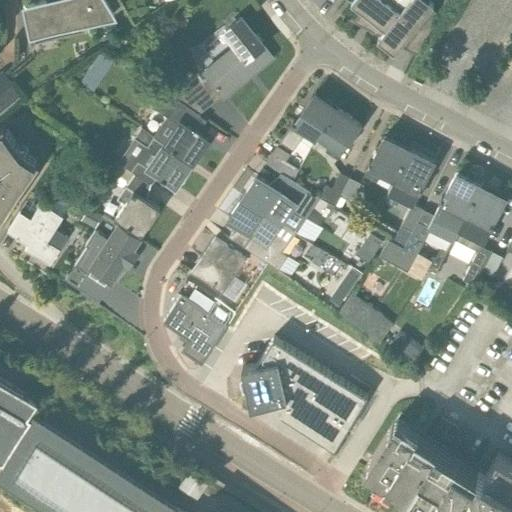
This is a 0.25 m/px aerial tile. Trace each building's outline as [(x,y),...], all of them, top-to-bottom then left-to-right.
[(48,0),(27,4),(35,40),(86,30),(85,24),(115,18),(103,0),(48,0)] [(353,0),(351,2),(362,11),(354,20),(381,35),(378,39),(394,52),(400,45),(418,55),(439,14),(431,7),(433,5),(427,0),(353,0)] [(233,45),(203,68),(209,76),(206,78),(200,71),(171,93),(178,99),(201,114),(208,103),(221,92),(224,95),(272,57),(241,18),(223,32),(233,45)] [(89,69),(80,81),(93,89),(101,77),(89,69)] [(0,111),(20,96),(3,74),(0,76),(0,111)] [(282,140),(293,148),(305,132),(316,140),(318,137),(318,136),(335,111),(313,95),(295,120),(293,119),(291,123),(293,124),(282,140)] [(141,127),(192,162),(208,138),(198,132),(199,130),(193,125),(201,114),(178,99),(169,113),(178,119),(166,136),(159,131),(162,126),(149,117),(141,127)] [(329,144),(326,150),(337,158),(361,124),(338,107),(335,111),(318,136),(318,137),(329,144)] [(0,219),(39,162),(22,150),(5,126),(0,128),(0,219)] [(146,146),(131,168),(151,183),(158,173),(176,185),(192,162),(141,127),(134,137),(146,146)] [(381,173),(393,179),(408,149),(384,136),(365,173),(378,180),(381,173)] [(299,169),(291,163),(295,157),(278,145),(266,162),(283,174),(293,179),(299,169)] [(402,192),(415,199),(434,162),(408,149),(393,179),(405,186),(402,192)] [(151,183),(131,168),(116,158),(110,167),(129,181),(118,198),(124,203),(116,216),(142,234),(160,208),(142,196),(151,183)] [(336,205),(340,195),(350,176),(340,171),(332,187),(327,184),(320,196),(336,205)] [(481,185),(456,172),(429,224),(454,237),(481,185)] [(296,231),(320,196),(293,179),(283,174),(274,186),(257,175),(243,196),(277,220),(296,231)] [(350,176),(340,195),(351,201),(361,183),(350,176)] [(489,228),(490,229),(506,198),(481,185),(459,228),(473,235),(476,229),(486,235),(489,228)] [(282,251),(296,231),(277,220),(243,196),(229,217),(252,233),(244,245),(278,268),(287,255),(282,251)] [(28,242),(25,247),(50,263),(61,248),(60,248),(67,236),(55,228),(63,216),(42,202),(32,217),(21,210),(8,228),(28,242)] [(401,224),(412,230),(417,222),(424,208),(413,202),(412,202),(412,203),(401,224)] [(88,207),(80,220),(94,228),(102,216),(88,207)] [(380,259),(407,273),(430,229),(417,222),(412,230),(404,247),(390,239),(380,259)] [(119,224),(109,238),(95,228),(85,242),(88,244),(76,262),(87,270),(79,283),(98,296),(107,283),(109,285),(124,262),(129,266),(137,254),(131,250),(139,238),(119,224)] [(371,231),(355,253),(368,262),(383,240),(371,231)] [(222,292),(246,257),(215,236),(191,270),(222,292)] [(487,258),(481,269),(493,275),(502,256),(491,250),(487,258)] [(487,258),(477,253),(463,280),(473,285),(481,269),(487,258)] [(439,267),(444,257),(439,254),(432,254),(428,262),(439,267)] [(351,267),(330,298),(339,304),(360,274),(351,267)] [(203,360),(224,328),(227,324),(186,296),(169,321),(191,337),(184,347),(203,360)] [(368,394),(274,335),(257,363),(243,366),(246,380),(240,381),(243,392),(248,391),(251,405),(265,402),(335,446),(368,394)] [(414,339),(405,352),(415,359),(424,346),(414,339)] [(184,511),(30,412),(27,417),(24,415),(34,400),(0,378),(0,479),(50,511),(184,511)] [(484,473),(396,418),(364,467),(377,475),(373,481),(391,493),(395,487),(418,501),(414,507),(421,511),(511,511),(511,460),(498,452),(484,473)]
